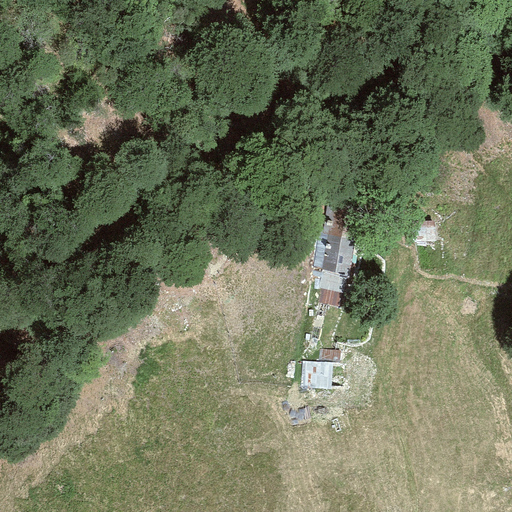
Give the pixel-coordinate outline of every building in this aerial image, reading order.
[(358,208),(327,203),(322,234),(354,240),(358,208)] [(432,221),(411,221),(412,240),(432,240),(432,221)] [(348,274),(354,240),(322,234),(318,233),(312,265),(322,267),(322,270),(348,274)] [(342,307),(348,274),(322,270),(316,303),(342,307)] [(340,350),(320,349),(319,361),(339,362),(340,350)] [(330,390),(331,363),(302,361),(300,388),(330,390)]
